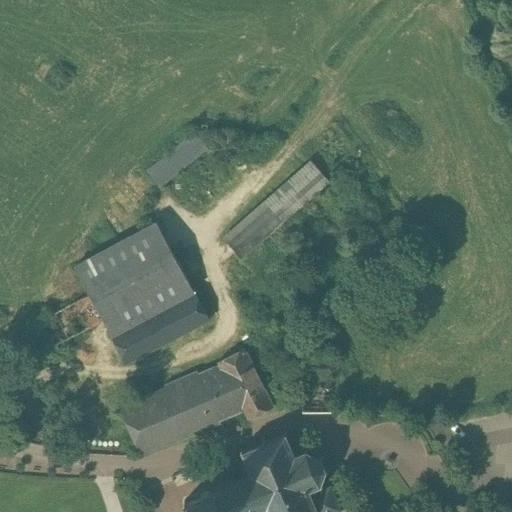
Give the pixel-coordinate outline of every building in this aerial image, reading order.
[(195,132),(148,171),(161,186),(207,148),(195,132)] [(309,162),(223,237),(241,257),(327,182),(309,162)] [(157,222),(75,266),(90,294),(172,251),(157,222)] [(172,251),(90,294),(103,320),(111,334),(154,312),(155,314),(112,336),(126,362),(209,319),(172,251)] [(90,294),(25,329),(39,354),(103,320),(90,294)] [(273,405),(245,348),(219,361),(221,364),(244,409),(249,418),(273,405)] [(331,355),(302,355),(302,412),(331,412),(331,355)] [(197,371),(120,404),(142,456),(219,422),(218,420),(244,409),(221,364),(198,373),(197,371)] [(261,444),(248,449),(247,449),(245,450),(241,448),(240,451),(244,452),(246,458),(240,461),(245,474),(235,478),(234,474),(231,476),(232,480),(214,488),(210,486),(208,489),(209,489),(203,491),(200,497),(189,502),(184,500),(183,504),(188,504),(190,511),(251,511),(260,508),(261,511),(309,511),(313,511),(315,510),(315,511),(339,511),(338,510),(341,509),(331,485),(322,488),(321,486),(323,484),(321,482),(325,471),(329,471),(329,467),(324,467),(320,458),(323,455),(321,453),(318,455),(307,450),(307,446),(304,446),(304,450),(294,454),(286,435),(288,431),(285,430),(284,434),(281,435),(267,441),(266,441),(264,437),(261,439),(263,443),(261,443),(261,444)]
